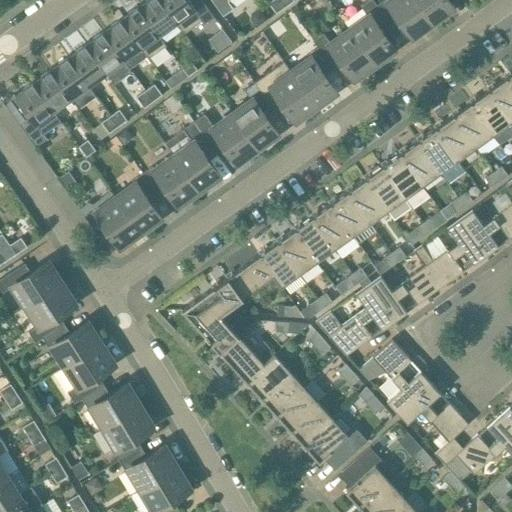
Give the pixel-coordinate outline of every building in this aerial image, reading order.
[(160,0),(146,0),(138,6),(159,35),(176,22),(160,0)] [(160,0),(176,22),(184,33),(202,20),(204,23),(214,16),(202,0),(160,0)] [(229,0),(211,0),(223,15),(233,8),(228,1),(229,0)] [(277,13),(285,7),(280,0),(271,0),(269,2),(277,13)] [(368,15),(349,29),(374,63),(394,49),(382,33),(392,26),(376,5),(377,5),(373,0),(368,0),(361,5),(368,15)] [(433,21),(417,0),(389,0),(388,0),(382,0),(377,5),(376,5),(392,26),(401,19),(413,35),(433,21)] [(417,0),(433,21),(452,7),(447,0),(417,0)] [(138,6),(121,19),(147,56),(149,58),(166,45),(159,35),(138,6)] [(103,31),(124,60),(130,68),(147,56),(121,19),(103,31)] [(374,63),(349,29),(330,42),(323,32),(313,40),(318,47),(333,68),(343,61),(354,77),(374,63)] [(106,73),(124,60),(103,31),(85,44),(106,73)] [(85,44),(68,56),(89,85),(106,73),(85,44)] [(310,57),(291,71),(316,105),(335,91),(324,75),(333,68),(318,47),(308,54),(310,57)] [(68,56),(50,69),(71,98),(79,108),(96,96),(89,85),(68,56)] [(190,59),(181,65),(189,76),(198,69),(190,59)] [(316,105),(291,71),(284,61),(254,82),(259,89),(275,110),(284,103),(296,119),(316,105)] [(183,68),(165,80),(171,88),(180,82),(189,76),(183,68)] [(50,69),(33,82),(54,110),(71,98),(50,69)] [(488,90),(510,122),(511,120),(511,86),(505,77),(488,90)] [(61,121),(54,110),(33,82),(15,95),(24,107),(13,115),(35,146),(47,138),(44,133),(61,121)] [(155,84),(146,90),(153,101),(162,95),(155,84)] [(251,99),(232,113),(257,147),(277,133),(265,117),(275,110),(259,89),(249,96),(251,99)] [(153,101),(146,90),(137,97),(144,108),(153,101)] [(511,123),(510,122),(488,90),(470,103),(493,134),(500,144),(511,135),(511,123)] [(493,134),(470,103),(453,115),(475,147),(493,134)] [(119,109),(110,116),(118,126),(127,120),(119,109)] [(257,147),(232,113),(213,127),(204,114),(194,121),(216,152),(226,145),(237,161),(257,147)] [(475,147),(453,115),(435,128),(458,160),(475,147)] [(118,126),(110,116),(101,122),(109,133),(118,126)] [(165,142),(174,155),(199,189),(218,175),(207,159),(216,152),(194,121),(165,142)] [(458,160),(435,128),(418,140),(440,172),(448,183),(465,170),(458,160)] [(96,150),(88,139),(79,146),(87,156),(96,150)] [(440,172),(418,140),(400,153),(423,185),(440,172)] [(423,185),(400,153),(382,166),(405,197),(423,185)] [(179,203),(199,189),(174,155),(155,169),(152,166),(142,173),(158,194),(167,187),(179,203)] [(59,162),(51,168),(58,178),(66,172),(59,162)] [(412,206),(405,197),(382,166),(365,178),(388,210),(394,219),(412,206)] [(493,172),(500,181),(508,175),(501,166),(493,172)] [(500,181),(493,172),(485,178),(491,187),(500,181)] [(134,183),(115,197),(140,231),(160,217),(148,201),(158,194),(142,173),(132,180),(134,183)] [(388,210),(365,178),(347,191),(370,223),(388,210)] [(120,245),(140,231),(115,197),(111,191),(93,204),(89,203),(80,209),(99,236),(109,229),(120,245)] [(370,223),(347,191),(330,203),(352,235),(370,223)] [(458,197),(464,206),(473,200),(466,191),(458,197)] [(456,212),(464,206),(458,197),(450,203),(456,212)] [(472,208),(460,217),(486,254),(498,245),(489,231),(499,224),(509,237),(511,234),(511,201),(483,223),(472,208)] [(352,235),(330,203),(312,216),(335,248),(352,235)] [(335,248),(312,216),(295,229),(317,260),(335,248)] [(423,222),(429,231),(437,225),(431,216),(423,222)] [(474,263),(486,254),(460,217),(447,226),(458,241),(433,259),(422,244),(414,250),(424,265),(425,265),(440,286),(463,270),(454,257),(464,249),(474,263)] [(429,231),(423,222),(414,228),(405,235),(412,244),(429,231)] [(317,260),(295,229),(277,241),(300,273),(317,260)] [(27,246),(21,237),(10,244),(16,254),(27,246)] [(300,273),(277,241),(260,254),(274,274),(273,275),(281,286),(300,273)] [(399,246),(391,252),(398,261),(406,256),(399,246)] [(389,267),(398,261),(391,252),(383,258),(389,267)] [(260,254),(227,277),(241,297),(273,275),(274,274),(260,254)] [(26,305),(61,282),(48,262),(31,273),(25,263),(0,278),(0,287),(3,292),(13,285),(26,305)] [(380,274),(371,281),(368,283),(394,319),(407,310),(397,297),(407,290),(417,303),(440,286),(425,265),(424,265),(391,289),(380,274)] [(359,282),(362,287),(363,286),(368,283),(371,281),(361,267),(353,273),(359,282)] [(344,279),(335,285),(342,294),(351,288),(359,282),(353,273),(344,279)] [(241,297),(227,277),(183,309),(219,313),(241,297)] [(61,282),(26,305),(39,325),(28,331),(35,342),(42,337),(64,323),(58,313),(74,302),(61,282)] [(382,328),(394,319),(368,283),(363,286),(362,287),(356,292),(366,307),(341,325),(330,310),(315,321),(346,354),(372,336),(362,322),(372,315),(382,328)] [(326,292),(318,298),(324,307),(332,301),(326,292)] [(309,304),(300,310),(304,316),(311,317),(316,313),(324,307),(318,298),(309,304)] [(304,316),(295,304),(291,305),(278,305),(278,315),(290,316),(304,316)] [(219,313),(183,309),(219,349),(237,333),(245,326),(234,313),(226,320),(219,313)] [(289,322),(276,321),(276,331),(288,332),(289,322)] [(52,346),(65,365),(100,342),(87,322),(70,333),(64,323),(42,337),(49,348),(52,346)] [(315,346),(323,338),(316,331),(308,338),(315,346)] [(237,333),(219,349),(246,379),(264,363),(263,362),(237,333)] [(330,346),(323,338),(315,346),(322,353),(330,346)] [(372,356),(359,368),(368,379),(382,367),(391,377),(400,387),(387,399),(397,411),(430,380),(420,369),(408,380),(399,371),(412,360),(392,338),(372,356)] [(100,342),(65,365),(78,385),(68,392),(74,402),(81,398),(103,384),(97,374),(114,363),(100,342)] [(246,379),(260,395),(289,369),(274,352),(263,362),(264,363),(246,379)] [(337,370),(344,378),(352,370),(345,363),(337,370)] [(289,369),(260,395),(275,411),(304,385),(289,369)] [(359,378),(352,370),(344,378),(351,385),(359,378)] [(441,392),(430,380),(397,411),(407,422),(421,410),(448,440),(449,441),(453,437),(468,423),(449,401),(437,412),(428,403),(441,392)] [(0,390),(0,391),(6,400),(17,393),(11,383),(0,390)] [(91,407),(103,427),(139,405),(127,384),(110,394),(103,384),(81,398),(88,409),(91,407)] [(304,385),(275,411),(289,427),(318,401),(304,385)] [(374,394),(367,386),(358,394),(365,401),(374,394)] [(17,393),(6,400),(12,409),(23,402),(17,393)] [(318,401),(289,427),(304,443),(333,417),(318,401)] [(139,405),(103,427),(115,447),(112,449),(119,459),(141,446),(135,436),(152,426),(139,405)] [(511,407),(509,405),(498,415),(511,430),(511,407)] [(333,417),(304,443),(319,460),(327,454),(338,466),(367,440),(340,410),(333,417)] [(511,430),(498,415),(487,425),(498,438),(488,446),(477,434),(462,447),(453,437),(449,441),(448,440),(435,453),(451,471),(458,478),(459,480),(471,470),(474,473),(505,445),(511,453),(511,430)] [(28,436),(39,429),(34,420),(22,427),(28,436)] [(45,439),(39,429),(28,436),(34,446),(45,439)] [(409,450),(416,458),(424,450),(418,443),(409,450)] [(141,446),(119,459),(125,470),(128,468),(140,488),(177,467),(164,446),(147,456),(141,446)] [(362,507),(390,481),(396,475),(370,446),(342,471),(354,483),(346,490),(362,507)] [(424,450),(416,458),(423,465),(431,458),(424,450)] [(45,463),(51,473),(62,466),(56,457),(45,463)] [(0,479),(8,474),(0,460),(0,479)] [(89,473),(81,460),(71,467),(79,480),(89,473)] [(68,476),(62,466),(51,473),(56,482),(68,476)] [(189,487),(177,467),(140,488),(153,508),(146,511),(180,511),(172,498),(189,487)] [(449,486),(458,478),(451,471),(443,478),(449,486)] [(0,479),(0,505),(20,492),(8,474),(0,479)] [(497,484),(505,492),(511,486),(511,484),(505,477),(497,484)] [(458,478),(449,486),(456,493),(465,486),(459,480),(458,478)] [(366,511),(388,511),(405,497),(390,481),(362,507),(366,511)] [(505,492),(497,484),(490,491),(498,499),(505,492)] [(0,505),(0,511),(29,511),(42,504),(31,486),(20,492),(0,505)] [(73,510),(84,503),(79,494),(67,500),(73,510)] [(418,511),(405,497),(388,511),(418,511)] [(89,511),(84,503),(73,510),(74,511),(89,511)]
